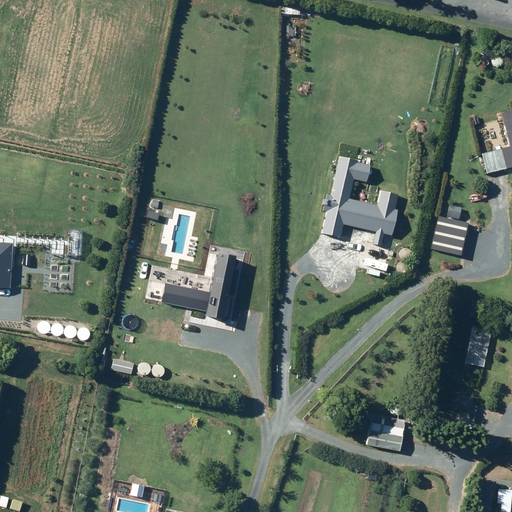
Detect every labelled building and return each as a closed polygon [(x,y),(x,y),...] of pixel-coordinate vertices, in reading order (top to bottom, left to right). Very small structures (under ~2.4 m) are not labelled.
[(510,161),(511,166),(510,166),(511,175),(511,116),(510,108),(498,111),(506,145),(478,152),(483,172),(504,166),(503,163),(510,161)] [(450,205),(447,215),(459,218),(462,208),(450,205)] [(438,217),(431,249),(461,256),(468,223),(438,217)] [(478,288),(462,361),(480,365),(496,292),(478,288)] [(448,410),(454,411),(452,421),(468,423),(471,405),(467,404),(469,396),(461,394),(461,393),(453,391),(452,395),(450,395),(449,402),(450,402),(448,410)] [(405,402),(391,401),(389,414),(403,416),(405,402)] [(408,420),(373,414),(368,444),(403,450),(408,420)] [(511,502),(511,488),(499,487),(498,502),(502,503),(501,511),(511,511),(511,502)]
